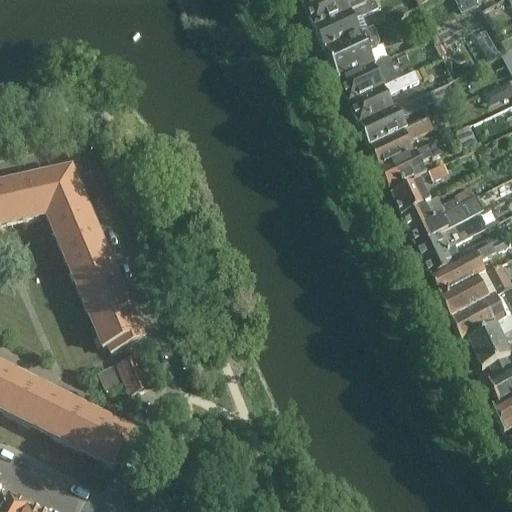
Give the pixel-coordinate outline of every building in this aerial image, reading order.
[(298,0),(303,9),(322,0),(298,0)] [(322,0),(303,9),(313,31),(349,14),(364,7),(361,0),(322,0)] [(349,14),(313,31),(323,53),(367,32),(365,28),(361,19),(377,12),(373,3),(364,7),(349,14)] [(371,30),(367,32),(323,53),(338,85),(374,68),(373,67),(374,67),(369,56),(376,53),(379,46),(371,30)] [(374,68),(338,85),(347,106),(382,91),(382,90),(397,84),(394,78),(387,62),(382,64),(374,67),(373,67),(374,68)] [(382,91),(347,106),(358,128),(392,111),(386,99),(417,84),(413,76),(397,84),(382,90),(382,91)] [(392,111),(358,128),(368,150),(406,132),(400,120),(432,106),(428,96),(392,111)] [(406,132),(368,150),(378,172),(413,156),(408,144),(432,132),(427,122),(406,132)] [(468,130),(456,136),(463,152),(476,147),(468,130)] [(413,156),(378,172),(388,194),(425,177),(419,165),(430,160),(431,162),(442,157),(436,145),(413,156)] [(431,185),(447,178),(443,169),(427,176),(431,185)] [(67,179),(0,194),(0,232),(46,222),(102,354),(108,351),(111,358),(138,346),(67,179)] [(390,198),(400,220),(429,205),(419,184),(390,198)] [(436,202),(429,205),(400,220),(408,236),(439,219),(439,220),(440,220),(444,218),(444,217),(474,201),(469,192),(454,200),(455,203),(440,210),(436,202)] [(439,219),(408,236),(415,251),(468,223),(475,219),(471,212),(446,225),(447,227),(444,228),(440,220),(439,220),(439,219)] [(468,223),(415,251),(422,266),(454,250),(472,240),(485,233),(477,218),(475,219),(468,223)] [(454,250),(422,266),(429,281),(505,241),(507,240),(503,234),(470,251),(470,252),(458,258),(454,250)] [(505,241),(429,281),(439,301),(484,276),(479,266),(510,250),(505,241)] [(484,276),(439,301),(449,324),(492,303),(497,300),(484,276)] [(492,303),(449,324),(461,348),(467,344),(509,321),(499,298),(497,300),(492,303)] [(511,319),(509,321),(467,344),(481,373),(488,369),(493,380),(511,369),(511,365),(501,342),(502,341),(509,341),(509,337),(511,336),(511,319)] [(129,400),(153,390),(140,359),(116,369),(129,400)] [(511,373),(487,387),(498,409),(511,400),(511,373)] [(0,375),(0,416),(112,473),(115,467),(121,470),(135,442),(0,375)] [(511,400),(498,409),(491,413),(503,438),(511,432),(511,400)] [(27,511),(7,502),(1,511),(27,511)]
